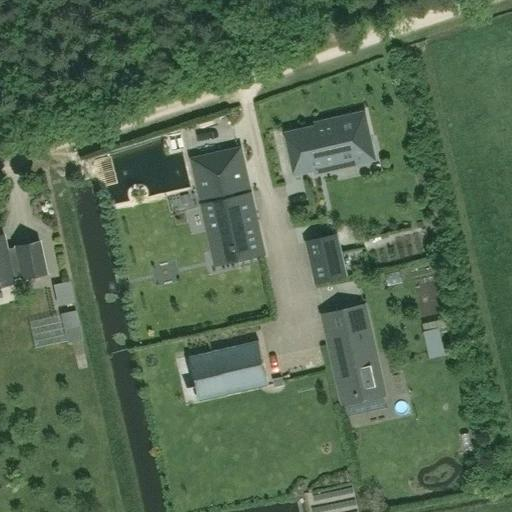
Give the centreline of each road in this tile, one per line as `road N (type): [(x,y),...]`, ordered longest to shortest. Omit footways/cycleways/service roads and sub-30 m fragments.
road 1 (track): [(0,161),(485,0)]
road 2 (residential): [(243,81),(296,326)]
